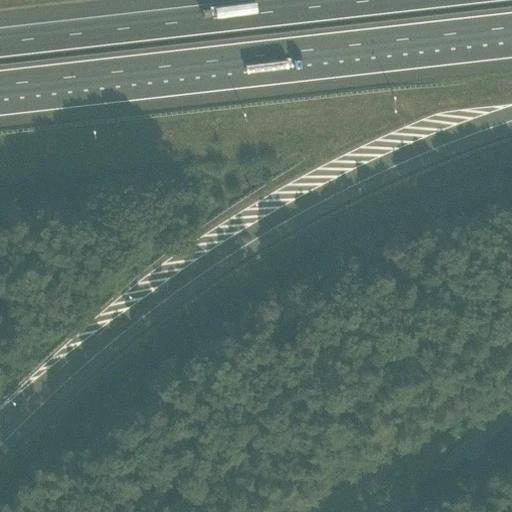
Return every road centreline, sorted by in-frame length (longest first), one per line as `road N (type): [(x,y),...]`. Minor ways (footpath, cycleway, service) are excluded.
road 1 (motorway): [(0,432),(132,315),(266,223),(366,170),(511,114)]
road 2 (motorway): [(0,91),(511,31)]
road 3 (motorway): [(355,0),(0,41)]
road 4 (track): [(277,511),(380,448),(511,393)]
